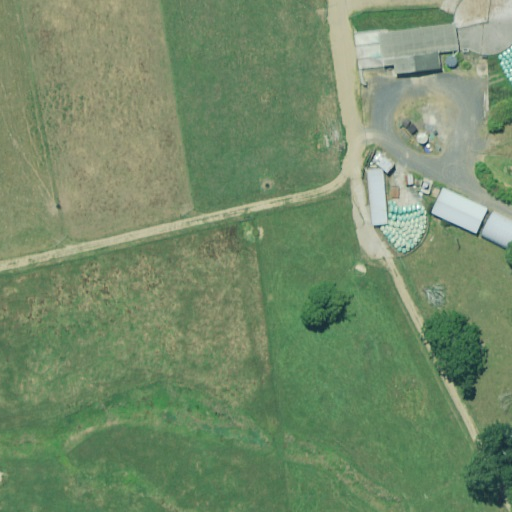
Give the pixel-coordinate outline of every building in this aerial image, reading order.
[(459,51),(456,27),(382,35),(385,66),(397,65),(398,75),(442,70),(440,53),(459,51)] [(427,131),(417,138),(424,147),(434,139),(427,131)] [(385,170),(370,171),(374,226),(389,225),(385,170)] [(435,184),(424,181),(421,192),(432,195),(435,184)] [(490,209),(447,189),(436,214),(479,234),(490,209)] [(511,219),(497,211),(484,236),(511,251),(511,219)]
